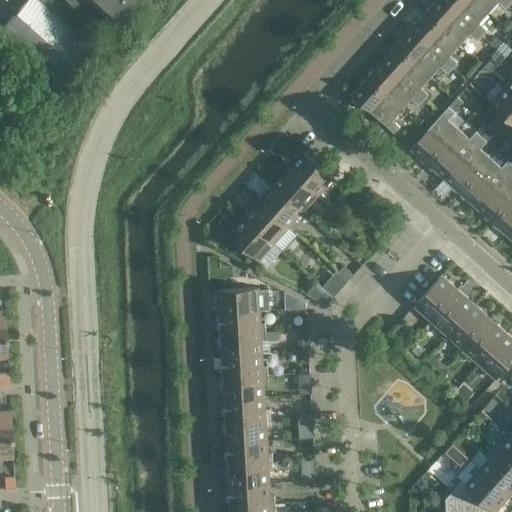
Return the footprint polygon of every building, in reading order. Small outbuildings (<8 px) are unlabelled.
[(91,48),(62,23),(36,0),(27,0),(0,30),(59,84),(91,48)] [(65,0),(74,7),(80,0),(90,0),(115,22),(135,0),(65,0)] [(482,35),(443,0),(437,0),(426,13),(460,44),(470,34),(477,40),(482,35)] [(489,12),(475,0),(443,0),(482,35),(487,29),(480,22),(489,12)] [(511,2),(508,0),(475,0),(489,12),(499,2),(506,8),(511,2)] [(460,44),(426,13),(411,29),(453,67),(458,62),(451,55),(460,44)] [(453,67),(411,29),(397,46),(431,77),(441,66),(448,73),(453,67)] [(431,77),(397,46),(382,62),(424,99),(429,94),(422,87),(431,77)] [(424,99),(382,62),(368,78),(402,109),(412,98),(419,105),(424,99)] [(402,109),(368,78),(353,95),(395,132),(400,126),(393,119),(402,109)] [(511,90),(506,85),(491,102),(511,121),(511,90)] [(449,106),(411,148),(428,163),(459,128),(449,119),(455,111),(464,102),(458,96),(449,106)] [(459,128),(428,163),(444,177),(482,135),(476,130),(470,137),(459,128)] [(482,135),(444,177),(460,192),(491,157),(481,148),(487,140),(482,135)] [(333,177),(303,150),(288,167),(318,194),(333,177)] [(491,157),(460,192),(476,206),(511,166),(511,162),(508,159),(502,166),(491,157)] [(511,166),(476,206),(493,221),(511,198),(511,166)] [(318,194),(288,167),(273,183),(303,210),(318,194)] [(303,210),(273,183),(259,199),(289,226),(303,210)] [(375,207),(383,198),(371,188),(363,197),(375,207)] [(511,198),(493,221),(509,235),(511,231),(511,198)] [(289,226),(259,199),(244,215),(274,243),(289,226)] [(274,243),(244,215),(229,232),(259,259),(274,243)] [(358,250),(368,259),(377,248),(367,239),(358,250)] [(348,281),(354,274),(344,265),(338,272),(348,281)] [(441,274),(414,304),(431,319),(458,289),(441,274)] [(218,289),(219,311),(260,309),(259,287),(248,287),(247,281),(234,282),(234,288),(218,289)] [(458,289),(431,319),(447,334),(474,304),(458,289)] [(474,304),(447,334),(463,348),(491,318),(474,304)] [(260,309),(219,311),(221,333),(266,330),(265,322),(261,322),(260,309)] [(491,318),(463,348),(480,363),(507,333),(491,318)] [(266,330),(221,333),(222,355),(262,352),(262,340),(266,340),(266,330)] [(511,337),(507,333),(480,363),(496,378),(511,360),(511,337)] [(304,334),(304,361),(312,361),(312,334),(304,334)] [(262,352),(222,355),(223,376),(268,374),(268,365),(263,365),(262,352)] [(303,362),(304,381),(313,381),(312,362),(303,362)] [(0,384),(9,384),(8,373),(0,373),(0,384)] [(268,374),(223,376),(224,398),(265,396),(264,383),(269,383),(268,374)] [(314,383),(303,383),(303,411),(314,411),(314,383)] [(454,391),(471,406),(478,399),(461,384),(454,391)] [(265,396),(224,398),(225,420),(270,417),(270,408),(265,408),(265,396)] [(10,410),(0,410),(0,458),(13,458),(10,410)] [(299,435),(315,436),(316,413),(300,413),(299,435)] [(270,417),(225,420),(226,441),(267,439),(266,426),(271,426),(270,417)] [(497,442),(489,450),(511,471),(511,440),(507,437),(500,445),(497,442)] [(267,439),(226,441),(228,463),(273,461),(272,452),(268,452),(267,439)] [(511,492),(511,471),(489,450),(485,455),(489,458),(480,467),(477,463),(474,467),(508,497),(511,492)] [(273,461),(228,463),(229,485),(269,482),(269,470),(273,470),(273,461)] [(494,511),(508,497),(474,467),(470,471),(474,475),(466,483),(462,480),(445,498),(484,511),(494,511)] [(5,489),(14,488),(14,477),(4,477),(5,489)] [(269,482),(229,485),(230,506),(275,504),(275,495),(270,495),(269,482)] [(484,511),(445,498),(446,511),(484,511)]
